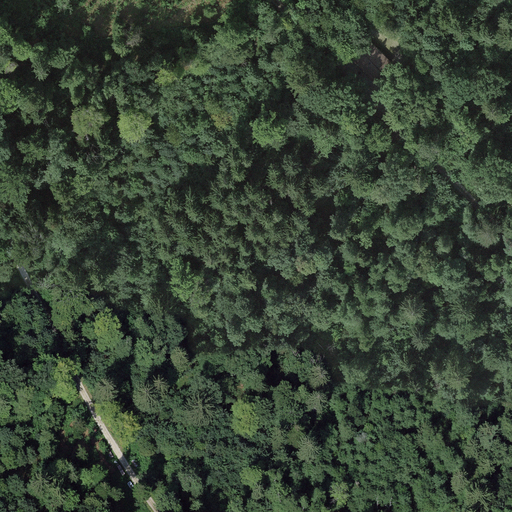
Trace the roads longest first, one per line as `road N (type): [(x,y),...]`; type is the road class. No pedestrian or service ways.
road 1 (track): [(277,0),(511,248)]
road 2 (track): [(152,511),(0,214)]
road 3 (track): [(406,138),(511,47)]
